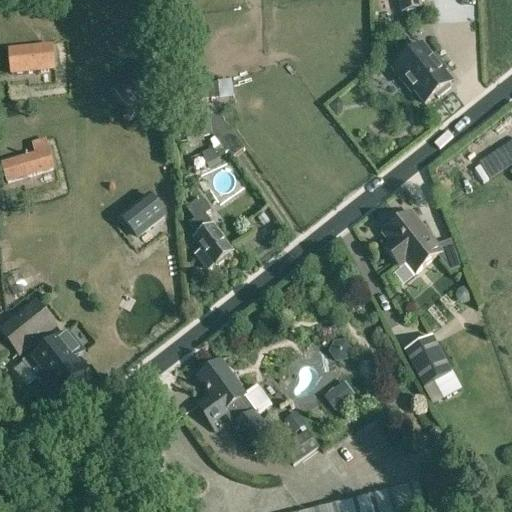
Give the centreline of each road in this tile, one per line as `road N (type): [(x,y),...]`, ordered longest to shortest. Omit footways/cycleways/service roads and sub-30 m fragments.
road 1 (unclassified): [(0,482),(511,82)]
road 2 (unknown): [(123,385),(218,507),(256,507),(394,465)]
